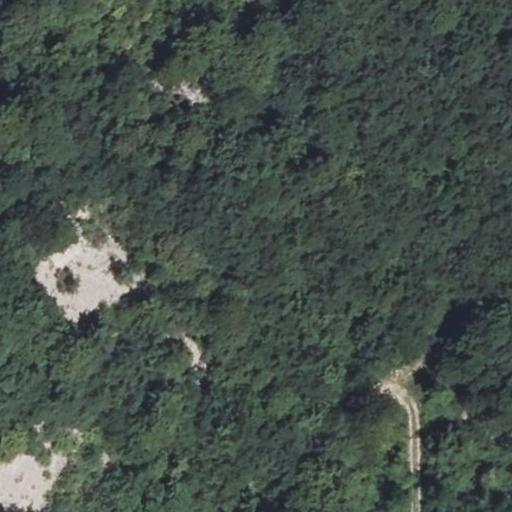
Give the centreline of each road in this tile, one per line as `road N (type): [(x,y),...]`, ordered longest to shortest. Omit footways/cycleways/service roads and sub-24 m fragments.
road 1 (track): [(265,511),(343,428),(414,376),(434,342),(449,287),(444,22),(452,0)]
road 2 (track): [(415,511),(414,376)]
